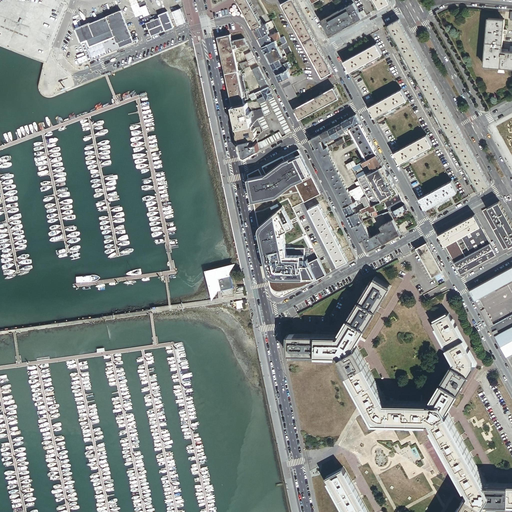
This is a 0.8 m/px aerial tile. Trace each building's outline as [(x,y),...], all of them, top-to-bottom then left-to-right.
[(145,0),(137,0),(151,35),(164,30),(164,31),(173,28),(167,11),(158,15),(159,17),(153,19),(145,0)] [(254,29),(264,25),(251,1),(250,0),(238,0),(240,3),(247,16),(254,29)] [(323,78),(333,72),(293,0),(289,0),(282,4),(323,78)] [(390,3),(388,0),(375,0),(380,9),(390,3)] [(322,20),(326,29),(328,32),(332,30),(334,34),(363,18),(360,13),(355,2),(346,7),(341,10),(341,9),(335,12),(333,13),(334,14),(322,20)] [(181,8),(173,11),(178,25),(186,21),(181,8)] [(81,57),(71,60),(74,66),(83,63),(131,45),(119,13),(75,30),(86,56),(81,57)] [(488,18),(488,23),(487,38),(484,66),(511,67),(511,51),(502,51),(504,34),(504,30),(505,20),(488,18)] [(399,19),(389,25),(480,191),(490,185),(399,19)] [(266,23),(264,25),(254,29),(259,39),(267,34),(269,33),(267,29),(269,28),(267,25),(266,23)] [(281,38),(278,32),(270,37),(273,42),(276,41),(280,38),(281,38)] [(231,34),(218,37),(226,74),(228,73),(221,39),(229,38),(230,42),(232,41),(231,34)] [(263,47),(273,42),(270,37),(269,37),(267,34),(259,39),(263,47)] [(221,39),(228,73),(237,71),(238,71),(233,48),(248,45),(245,39),(232,41),(230,42),(229,38),(221,39)] [(277,43),(276,41),(273,42),(263,47),(266,53),(278,47),(276,44),(277,43)] [(292,53),(287,43),(284,44),(282,45),(287,56),(292,53)] [(377,44),(344,62),(350,72),(383,54),(377,44)] [(283,57),(278,47),(266,53),(271,63),(283,57)] [(248,61),(255,58),(251,52),(245,55),(248,61)] [(284,57),(283,57),(271,63),(274,69),(283,65),(281,63),(286,60),(284,57)] [(255,58),(248,61),(247,62),(249,67),(257,63),(255,58)] [(247,62),(248,61),(240,64),(242,70),(249,67),(247,62)] [(285,64),(283,65),(274,69),(277,75),(287,70),(286,68),(285,69),(284,68),(286,67),(285,64)] [(261,87),(268,84),(259,67),(252,70),(261,87)] [(277,75),(281,82),(291,76),(288,69),(287,70),(277,75)] [(249,100),(242,70),(238,71),(237,71),(244,101),(249,100)] [(281,82),(290,100),(297,96),(291,85),(306,77),(303,70),(291,76),(281,82)] [(237,71),(228,73),(226,74),(232,104),(233,106),(245,103),(244,101),(237,71)] [(274,97),(269,87),(255,94),(256,96),(263,93),(265,96),(257,100),(260,104),(266,101),(269,100),(274,97)] [(294,109),(300,119),(340,98),(334,87),(323,94),(320,95),(308,101),(306,103),(294,109)] [(402,89),(369,107),(375,118),(408,100),(402,89)] [(269,100),(286,135),(292,133),(274,97),(269,100)] [(272,114),(266,101),(260,104),(262,110),(265,116),(266,116),(272,114)] [(248,103),(245,103),(233,106),(237,128),(252,125),(251,117),(250,116),(250,112),(248,103)] [(257,120),(258,120),(264,117),(265,116),(262,110),(253,111),(255,116),(257,120)] [(356,115),(342,122),(347,131),(350,129),(361,123),(356,115)] [(252,125),(237,128),(240,142),(251,140),(257,139),(264,131),(264,132),(270,128),(264,117),(258,120),(257,120),(253,125),(252,125)] [(347,131),(342,122),(336,125),(341,134),(347,131)] [(368,136),(361,123),(350,129),(358,142),(360,146),(367,159),(378,154),(370,140),(368,136)] [(341,134),(336,125),(329,130),(334,139),(337,137),(340,135),(341,137),(342,136),(341,134)] [(329,130),(321,134),(327,144),(328,144),(328,142),(334,139),(329,130)] [(280,132),(265,140),(268,145),(283,138),(280,132)] [(343,207),(354,202),(349,192),(330,153),(331,153),(330,150),(329,148),(327,144),(321,134),(312,139),(317,148),(314,149),(343,207)] [(427,135),(394,153),(400,163),(433,145),(427,135)] [(247,157),(260,150),(258,142),(252,144),(251,140),(240,142),(243,156),(247,157)] [(258,142),(260,150),(268,145),(265,140),(261,142),(258,142)] [(384,165),(378,154),(367,159),(356,165),(352,168),(354,172),(369,163),(373,170),(384,165)] [(250,181),(255,202),(279,198),(297,186),(312,176),(302,155),(287,161),(268,176),(250,181)] [(352,168),(356,165),(354,161),(347,165),(349,169),(352,168)] [(370,172),(367,174),(383,202),(384,202),(399,193),(395,185),(394,183),(390,177),(384,165),(373,170),(370,172)] [(369,169),(356,176),(358,179),(367,174),(370,172),(369,169)] [(312,176),(297,186),(305,201),(321,194),(312,176)] [(452,181),(419,199),(425,209),(458,191),(452,181)] [(366,195),(361,186),(358,187),(349,192),(354,202),(356,200),(358,200),(361,198),(366,195)] [(405,204),(399,193),(384,202),(389,212),(390,213),(393,211),(405,204)] [(371,205),(366,195),(361,198),(366,207),(367,207),(371,205)] [(356,200),(354,202),(343,207),(348,216),(357,212),(355,209),(354,209),(353,207),(358,204),(358,203),(356,200)] [(510,247),(511,245),(511,224),(499,201),(488,207),(489,208),(510,247)] [(389,212),(384,202),(383,202),(374,206),(376,210),(374,211),(373,212),(375,217),(383,214),(389,212)] [(309,209),(338,266),(348,261),(319,204),(309,209)] [(408,209),(405,204),(393,211),(396,216),(408,209)] [(294,228),(283,206),(261,229),(260,232),(271,282),(273,291),(277,295),(284,297),(318,280),(308,260),(306,249),(287,248),(284,233),(294,228)] [(510,247),(489,208),(483,211),(504,250),(510,247)] [(359,211),(357,212),(348,216),(353,226),(363,222),(360,215),(361,213),(359,211)] [(397,226),(390,213),(389,212),(383,214),(387,223),(380,227),(383,231),(378,234),(384,244),(401,234),(397,226)] [(439,235),(445,245),(457,239),(462,236),(463,236),(481,226),(475,215),(439,235)] [(371,237),(363,222),(353,226),(361,241),(363,240),(369,251),(384,244),(378,234),(371,237)] [(463,236),(462,236),(465,243),(471,254),(473,253),(491,243),(481,226),(463,236)] [(457,239),(445,245),(455,263),(466,257),(460,246),(457,239)] [(426,243),(417,249),(433,277),(442,272),(426,243)] [(461,274),(497,254),(491,243),(473,253),(471,254),(466,257),(455,263),(461,274)] [(465,243),(460,246),(466,257),(471,254),(465,243)] [(318,280),(327,275),(319,259),(309,263),(318,280)] [(232,269),(236,263),(205,270),(212,300),(216,295),(214,293),(209,272),(231,267),(232,269)] [(231,267),(209,272),(214,293),(216,295),(218,291),(219,291),(233,287),(230,273),(232,269),(231,267)] [(511,267),(470,290),(476,300),(480,298),(511,280),(511,267)] [(479,511),(485,502),(509,503),(511,502),(511,483),(509,484),(486,483),(446,412),(459,392),(471,373),(474,368),(474,359),(464,341),(450,314),(434,323),(448,350),(456,363),(443,383),(431,402),(386,401),(355,345),(360,337),(367,325),(376,311),(379,307),(390,288),(375,278),(365,294),(360,301),(351,316),(339,335),(318,335),(289,334),(289,353),(296,353),(296,354),(318,354),(332,354),(339,354),(370,411),(375,420),(386,420),(400,420),(419,420),(431,421),(470,492),(463,503),(457,511),(367,511),(349,477),(344,468),(327,477),(346,511),(479,511)] [(480,298),(476,300),(480,309),(484,307),(480,298)] [(485,309),(481,311),(490,327),(494,325),(485,309)] [(511,315),(494,325),(490,327),(493,332),(497,330),(499,334),(511,326),(511,315)] [(511,326),(499,334),(495,336),(507,357),(511,354),(511,326)]
